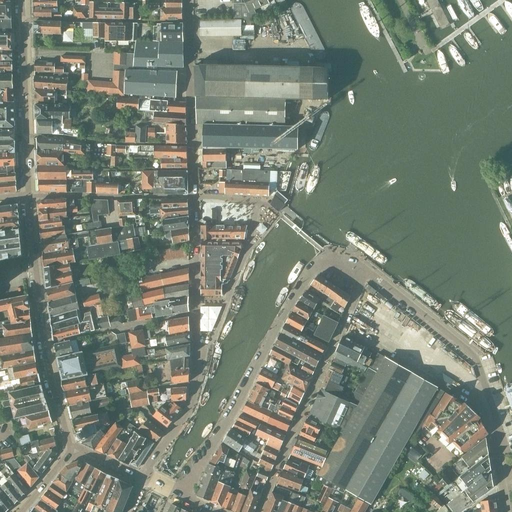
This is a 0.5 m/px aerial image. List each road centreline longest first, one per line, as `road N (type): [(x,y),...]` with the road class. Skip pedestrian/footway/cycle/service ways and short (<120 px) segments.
road 1 (residential): [(184,497),(313,272),(328,254),(366,273)]
road 2 (residential): [(366,273),(475,356),(498,427),(507,511)]
road 3 (residential): [(262,511),(366,273)]
road 4 (tertiary): [(71,447),(46,346),(30,196)]
road 5 (residential): [(189,0),(193,199)]
road 6 (tertiary): [(30,196),(24,0)]
road 7 (unclassified): [(260,201),(196,373)]
road 8 (residential): [(193,199),(196,373)]
road 9 (residential): [(30,196),(193,199)]
